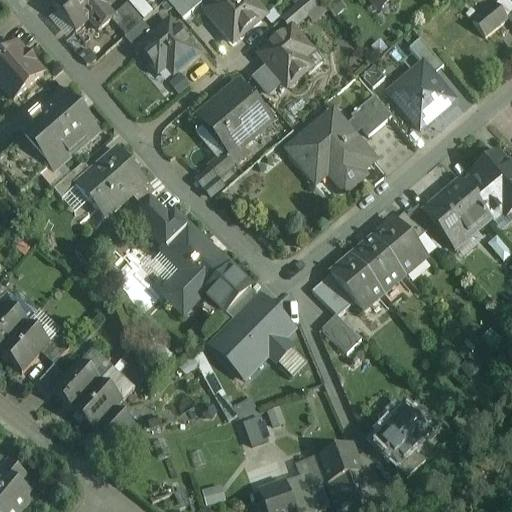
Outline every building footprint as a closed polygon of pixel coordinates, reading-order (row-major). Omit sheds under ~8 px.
[(56,0),(52,4),(76,33),(90,21),(99,32),(112,21),(115,19),(114,17),(103,4),(107,0),(56,0)] [(201,5),(196,0),(171,0),(168,3),(183,21),(201,5)] [(250,0),(238,0),(232,5),(227,0),(220,0),(207,12),(233,44),(265,17),(250,0)] [(310,15),(320,6),(314,0),(307,0),(302,5),(310,15)] [(145,22),(129,4),(114,17),(115,19),(112,21),(127,38),(143,23),(145,22)] [(302,5),(284,20),(292,29),(310,15),(302,5)] [(496,5),(473,24),(486,40),(509,21),(496,5)] [(155,37),(143,23),(127,38),(125,39),(137,53),(139,51),(155,37)] [(197,56),(170,24),(155,37),(139,51),(154,69),(163,62),(174,75),(197,56)] [(292,30),(261,57),(269,66),(284,83),(288,88),(306,73),(298,64),(312,52),(292,30)] [(419,31),(399,45),(408,57),(428,43),(419,31)] [(473,34),(465,41),(473,50),(481,44),(473,34)] [(3,42),(0,44),(0,60),(11,51),(3,42)] [(11,51),(0,60),(0,86),(14,102),(44,75),(34,65),(36,63),(28,55),(27,56),(17,45),(11,51)] [(123,55),(102,72),(108,79),(129,62),(123,55)] [(424,65),(402,84),(405,88),(393,98),(421,131),(455,102),(424,65)] [(269,66),(255,77),(270,95),(284,83),(269,66)] [(184,74),(171,81),(178,94),(191,87),(184,74)] [(238,87),(201,119),(229,151),(233,156),(241,149),(269,124),(238,87)] [(65,96),(40,119),(38,117),(30,124),(31,126),(23,133),(27,138),(53,168),(57,173),(100,136),(65,96)] [(375,98),(352,118),(369,138),(392,118),(375,98)] [(334,114),(289,152),(311,178),(328,163),(338,175),(333,179),(346,194),(365,177),(361,173),(374,162),(334,114)] [(27,138),(0,161),(0,171),(21,196),(53,168),(27,138)] [(233,156),(229,151),(211,167),(221,179),(247,156),(241,149),(233,156)] [(147,184),(118,151),(92,174),(76,188),(77,189),(105,221),(147,184)] [(511,169),(511,168),(511,166),(509,162),(506,161),(505,162),(498,154),(473,176),(477,181),(502,211),(506,216),(511,210),(511,169)] [(84,165),(54,191),(63,201),(77,189),(76,188),(92,174),(84,165)] [(502,211),(477,181),(466,190),(492,219),(502,211)] [(426,212),(425,213),(436,226),(456,249),(492,219),(466,190),(460,183),(426,212)] [(147,184),(132,197),(141,207),(150,199),(156,194),(147,184)] [(170,218),(150,199),(141,207),(131,215),(154,238),(171,220),(170,218)] [(426,212),(420,206),(407,217),(426,235),(436,226),(425,213),(426,212)] [(170,218),(171,220),(154,238),(166,250),(189,227),(175,213),(170,218)] [(426,235),(407,217),(405,214),(396,222),(415,244),(426,235)] [(415,244),(396,222),(375,240),(405,277),(427,259),(415,244)] [(232,268),(189,227),(166,250),(163,253),(185,274),(163,296),(184,316),(197,304),(205,295),(232,268)] [(405,277),(375,240),(353,258),(384,295),(405,277)] [(384,295),(353,258),(332,277),(355,304),(363,313),(384,295)] [(232,268),(205,295),(225,315),(252,288),(232,268)] [(355,304),(332,277),(323,285),(338,303),(330,310),(337,316),(339,318),(355,304)] [(338,303),(323,285),(313,293),(330,310),(338,303)] [(225,315),(205,295),(197,304),(217,323),(225,315)] [(0,314),(0,354),(1,356),(29,325),(8,306),(3,311),(0,314)] [(271,308),(245,333),(235,323),(227,331),(212,346),(213,347),(215,351),(246,381),(269,357),(277,365),(293,349),(285,341),(295,331),(271,308)] [(339,318),(337,316),(323,330),(348,355),(362,341),(339,318)] [(50,344),(29,325),(1,356),(22,375),(41,354),(50,344)] [(73,346),(59,333),(50,344),(41,354),(54,366),(73,346)] [(102,383),(81,364),(68,378),(53,395),(74,414),(102,383)] [(68,378),(54,366),(36,387),(49,399),(53,395),(68,378)] [(102,383),(74,414),(95,433),(99,429),(115,411),(120,406),(123,403),(102,383)] [(253,397),(234,406),(240,417),(258,408),(253,397)] [(115,411),(99,429),(117,446),(133,428),(115,411)] [(407,414),(390,432),(388,429),(374,443),(398,467),(429,435),(407,414)] [(253,448),(271,441),(261,418),(244,425),(253,448)] [(352,447),(319,459),(329,486),(337,483),(362,474),(352,447)] [(396,469),(405,480),(428,461),(418,450),(396,469)] [(0,455),(0,476),(10,464),(0,455)] [(0,476),(0,511),(23,511),(29,506),(28,495),(18,487),(26,478),(10,464),(0,476)] [(362,474),(337,483),(347,511),(370,511),(374,509),(362,474)] [(296,511),(285,483),(259,493),(266,511),(296,511)] [(224,485),(202,490),(206,507),(228,502),(224,485)] [(322,511),(331,509),(322,486),(307,492),(314,511),(322,511)]
